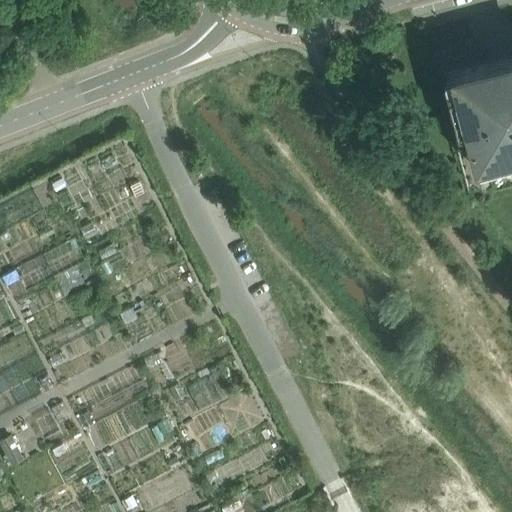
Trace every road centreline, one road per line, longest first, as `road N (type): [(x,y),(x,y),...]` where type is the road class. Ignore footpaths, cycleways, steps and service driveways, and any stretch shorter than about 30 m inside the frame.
road 1 (unclassified): [(0,126),(154,67),(192,47),(228,8)]
road 2 (tertiary): [(228,8),(268,26),(302,29),(347,19),(381,0)]
road 3 (tertiary): [(377,0),(291,12),(252,0)]
